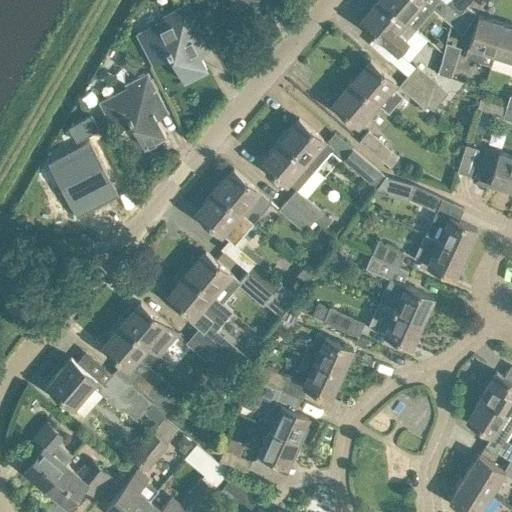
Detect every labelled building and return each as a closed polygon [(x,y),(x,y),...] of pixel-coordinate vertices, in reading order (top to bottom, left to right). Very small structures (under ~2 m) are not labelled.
[(414,28),(402,18),(381,0),(377,0),(361,19),(396,48),(414,28)] [(416,0),(424,0),(450,22),(459,13),(446,2),(443,0),(381,0),(402,18),(416,0)] [(448,0),(446,2),(459,13),(466,4),(467,4),(468,2),(470,0),(448,0)] [(140,32),(146,44),(155,62),(156,61),(155,60),(171,52),(184,79),(206,68),(189,34),(200,29),(188,4),(165,16),(166,19),(140,32)] [(466,4),(459,13),(450,22),(462,32),(476,12),(467,4),(466,4)] [(494,53),(504,23),(478,14),(465,56),(490,64),(494,53)] [(511,25),(504,23),(494,53),(511,58),(511,25)] [(119,63),(134,72),(140,63),(124,54),(119,63)] [(370,58),(351,80),(376,102),(377,101),(388,111),(402,95),(391,85),(395,80),(385,71),(370,58)] [(438,72),(451,76),(455,64),(442,60),(438,72)] [(416,65),(407,74),(428,93),(428,104),(433,108),(447,92),(416,64),(416,65)] [(125,83),(126,86),(99,100),(105,113),(114,130),(116,129),(115,128),(130,120),(144,146),(166,135),(149,102),(161,96),(148,71),(125,83)] [(407,74),(398,84),(425,108),(428,104),(428,93),(407,74)] [(376,102),(351,80),(333,101),(358,123),(376,102)] [(511,107),(506,105),(482,97),(478,106),(503,114),(503,116),(511,119),(511,107)] [(91,112),(72,122),(79,135),(75,137),(77,140),(100,129),(91,112)] [(299,116),(280,138),(315,168),(333,146),(299,116)] [(402,161),(398,157),(399,155),(368,129),(359,139),(394,170),(402,161)] [(90,138),(55,157),(77,200),(70,203),(77,215),(96,205),(95,203),(101,200),(102,202),(119,194),(111,180),(109,181),(106,176),(109,174),(90,138)] [(315,168),(280,138),(262,160),(286,181),(287,180),(296,188),(297,188),(315,168)] [(110,142),(101,147),(113,170),(122,165),(110,142)] [(457,170),(470,175),(479,148),(466,144),(457,170)] [(489,181),(511,188),(511,154),(484,146),(473,180),(488,185),(489,181)] [(344,158),(369,180),(378,169),(353,147),(344,158)] [(234,167),(215,189),(240,210),(253,221),(272,200),(234,167)] [(435,210),(436,210),(442,196),(415,183),(408,197),(435,210)] [(296,188),(287,199),(312,221),(322,210),(297,188),(296,188)] [(242,233),(253,221),(240,210),(215,189),(196,210),(234,243),(242,233)] [(312,221),(287,199),(279,208),(304,230),(312,221)] [(425,232),(439,238),(438,239),(465,252),(477,227),(450,214),(449,216),(436,210),(435,210),(425,232)] [(425,232),(414,256),(455,275),(465,252),(438,239),(439,238),(425,232)] [(378,239),(372,253),(399,265),(405,251),(378,239)] [(206,250),(187,271),(222,301),(222,302),(240,281),(239,280),(239,279),(230,271),(206,250)] [(399,265),(372,253),(366,266),(389,277),(402,282),(408,269),(399,265)] [(247,269),(273,292),(282,281),(256,259),(255,260),(247,269)] [(247,269),(239,279),(239,280),(240,281),(264,302),(272,293),(273,292),(247,269)] [(187,271),(168,293),(202,322),(203,321),(204,322),(222,301),(187,271)] [(423,319),(433,296),(402,282),(389,277),(379,300),(395,307),(423,319)] [(379,300),(369,325),(412,343),(423,319),(395,307),(379,300)] [(141,301),(122,322),(158,354),(161,351),(178,333),(141,301)] [(306,354),(311,356),(310,358),(341,372),(353,347),(321,332),(326,321),(324,320),(289,304),(280,316),(316,332),(311,344),(306,354)] [(330,306),(324,320),(326,321),(358,336),(364,322),(330,306)] [(223,338),(203,321),(202,322),(194,332),(214,349),(223,338)] [(122,322),(104,343),(123,360),(137,372),(129,381),(152,401),(162,390),(155,384),(142,373),(149,364),(158,354),(122,322)] [(214,349),(194,332),(186,342),(205,358),(214,349)] [(330,396),(341,372),(310,358),(311,356),(306,354),(304,353),(298,367),(309,371),(303,383),(330,396)] [(71,355),(48,383),(74,404),(84,392),(92,383),(97,377),(78,361),(71,355)] [(260,362),(253,377),(280,388),(287,374),(260,362)] [(511,379),(496,370),(481,395),(511,414),(511,379)] [(113,372),(104,383),(127,403),(129,401),(142,412),(144,410),(157,422),(165,412),(152,401),(129,381),(127,383),(113,372)] [(267,425),(269,426),(298,438),(302,439),(308,426),(304,425),(308,415),(275,399),(280,388),(253,377),(244,397),(253,402),(271,416),(267,425)] [(511,428),(511,414),(481,395),(467,418),(493,434),(486,444),(495,450),(504,437),(506,438),(511,428)] [(58,441),(63,434),(46,420),(30,440),(40,448),(24,467),(46,485),(65,462),(72,453),(58,441)] [(298,438),(269,426),(255,458),(277,468),(281,461),(286,463),(290,455),(294,456),(302,439),(298,438)] [(131,455),(147,468),(167,443),(152,430),(131,455)] [(511,442),(506,438),(504,437),(495,450),(511,460),(511,442)] [(251,459),(224,447),(217,461),(230,467),(245,473),(251,459)] [(478,452),(463,475),(490,492),(505,469),(478,452)] [(65,462),(46,485),(67,503),(83,485),(93,493),(109,474),(92,459),(87,465),(84,462),(76,472),(65,462)] [(230,467),(217,461),(203,477),(201,476),(183,497),(196,508),(230,467)] [(107,505),(115,511),(138,511),(149,499),(137,489),(147,477),(137,468),(107,505)] [(478,511),(490,492),(463,475),(449,499),(469,511),(478,511)] [(241,492),(247,483),(232,476),(221,489),(235,501),(241,492)] [(247,483),(241,492),(254,503),(264,490),(247,483)] [(149,499),(138,511),(175,511),(181,505),(171,496),(161,508),(149,499)]
